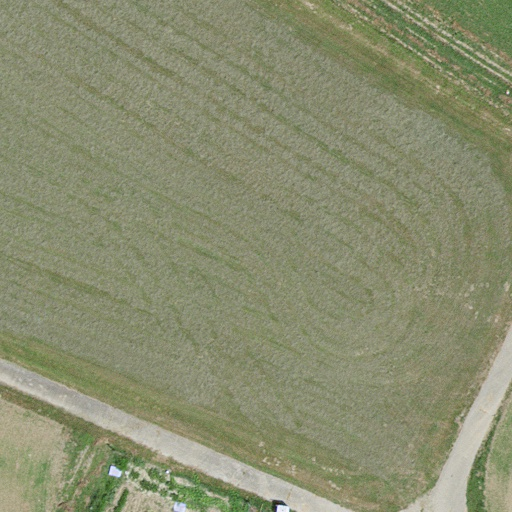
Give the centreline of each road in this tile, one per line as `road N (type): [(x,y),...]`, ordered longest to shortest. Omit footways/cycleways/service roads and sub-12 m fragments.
road 1 (track): [(0,377),(319,511)]
road 2 (track): [(439,511),(446,478),(511,340)]
